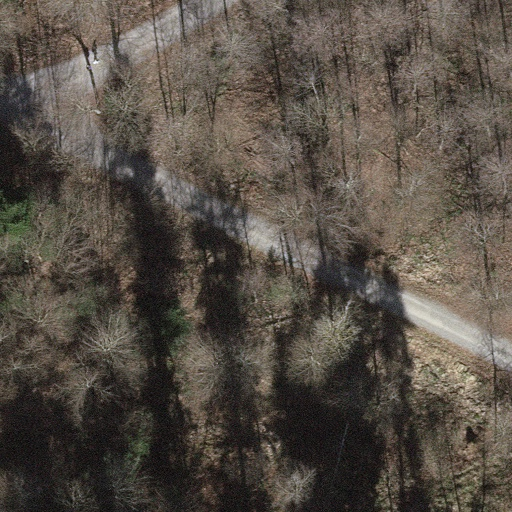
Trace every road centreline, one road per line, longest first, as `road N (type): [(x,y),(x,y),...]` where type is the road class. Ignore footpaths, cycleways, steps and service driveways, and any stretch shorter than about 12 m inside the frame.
road 1 (track): [(0,111),(511,359)]
road 2 (track): [(212,0),(159,38),(85,73),(0,94)]
